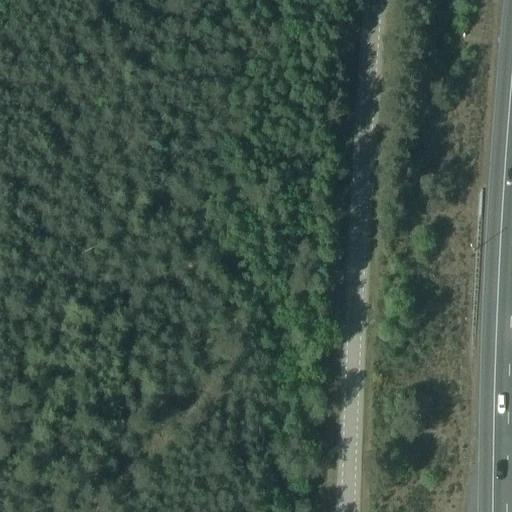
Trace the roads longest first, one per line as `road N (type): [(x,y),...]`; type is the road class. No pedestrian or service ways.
road 1 (tertiary): [(346,511),(376,0)]
road 2 (motorway): [(511,163),(497,511)]
